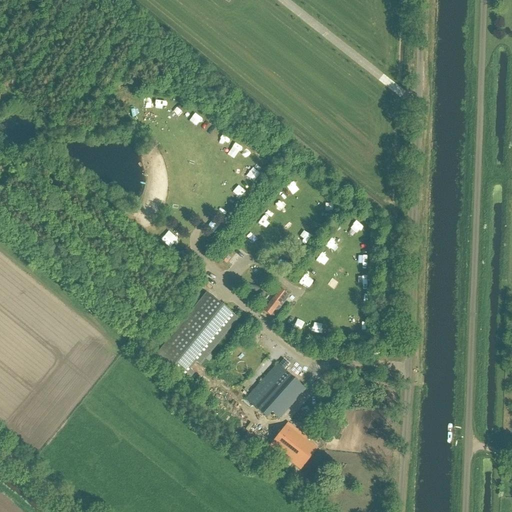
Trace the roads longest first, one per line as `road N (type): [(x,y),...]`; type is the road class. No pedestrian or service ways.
road 1 (unclassified): [(397,511),(420,0)]
road 2 (unclassified): [(467,511),(484,0)]
